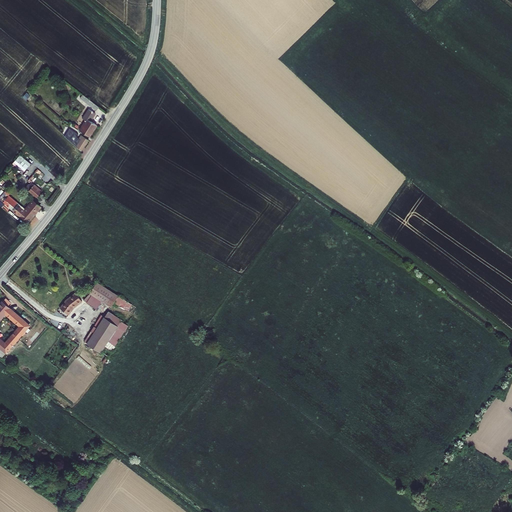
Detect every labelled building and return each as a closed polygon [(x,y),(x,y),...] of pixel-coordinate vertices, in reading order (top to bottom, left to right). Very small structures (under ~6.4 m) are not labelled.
[(97,107),(99,104),(81,91),(79,94),(94,106),(97,107)] [(85,117),(92,109),(89,107),(83,115),(85,117)] [(81,129),(90,135),(97,124),(91,119),(97,112),(92,109),(85,117),(88,119),(81,129)] [(68,138),(74,130),(70,127),(65,135),(68,138)] [(68,138),(81,149),(89,138),(81,133),(79,137),(77,135),(78,133),(74,130),(68,138)] [(10,179),(2,173),(0,175),(0,180),(1,182),(0,182),(0,200),(14,183),(10,179)] [(33,186),(28,191),(35,197),(39,191),(33,186)] [(1,202),(27,223),(40,207),(31,200),(23,210),(6,196),(1,202)] [(109,307),(116,297),(95,283),(88,293),(83,301),(93,308),(98,300),(109,307)] [(81,300),(75,293),(66,299),(59,310),(68,316),(72,311),(71,309),(76,303),(77,304),(81,300)] [(6,298),(3,302),(1,301),(0,302),(0,358),(1,359),(31,324),(8,306),(11,302),(6,298)] [(106,313),(86,344),(99,353),(119,323),(106,313)]
